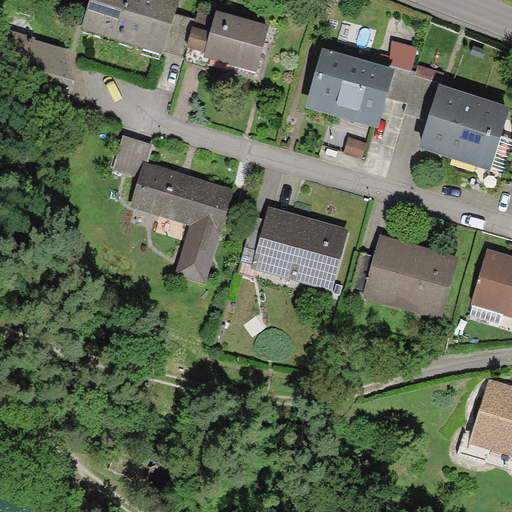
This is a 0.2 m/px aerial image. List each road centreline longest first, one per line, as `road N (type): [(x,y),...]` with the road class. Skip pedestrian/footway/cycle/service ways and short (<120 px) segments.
road 1 (residential): [(92,92),(110,95),(134,121),(511,228)]
road 2 (track): [(354,397),(274,402),(40,352),(0,332)]
road 3 (track): [(0,408),(138,511)]
road 4 (residential): [(511,355),(405,376),(354,397)]
